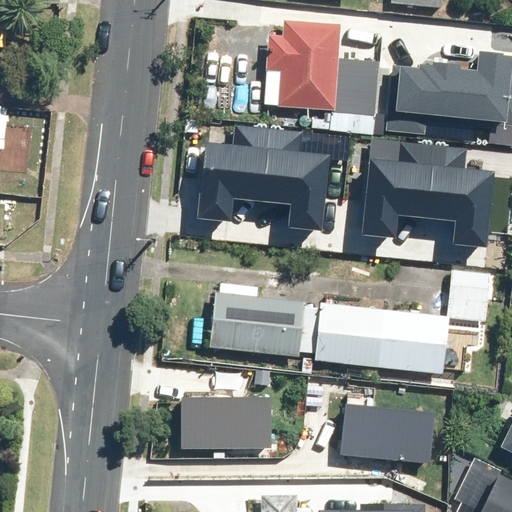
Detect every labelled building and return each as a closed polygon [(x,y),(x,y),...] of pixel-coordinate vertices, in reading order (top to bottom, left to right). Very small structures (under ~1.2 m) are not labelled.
[(284,36),(270,35),(268,70),(282,71),(280,107),(336,110),(341,24),(285,21),(284,36)] [(394,65),(388,127),(426,130),(427,122),(511,130),(511,56),(477,54),(475,73),(394,65)] [(376,104),(379,57),(357,55),(353,103),(376,104)] [(376,116),(349,113),(348,135),(374,137),(376,116)] [(205,141),(200,216),(230,218),(232,193),(292,197),(291,221),(323,223),(329,134),(238,128),(236,143),(205,141)] [(372,158),(366,232),(396,235),(398,210),(458,215),(456,239),(489,242),(497,153),(405,145),(404,160),(372,158)] [(446,320),(484,322),(487,275),(449,273),(446,320)] [(210,344),(444,375),(451,322),(218,291),(210,344)] [(185,398),(185,444),(275,444),(275,398),(185,398)] [(346,402),(339,448),(428,461),(435,415),(346,402)] [(511,428),(500,455),(511,460),(511,428)] [(511,511),(511,477),(503,473),(482,511),(511,511)] [(298,511),(298,494),(260,494),(260,511),(298,511)]
